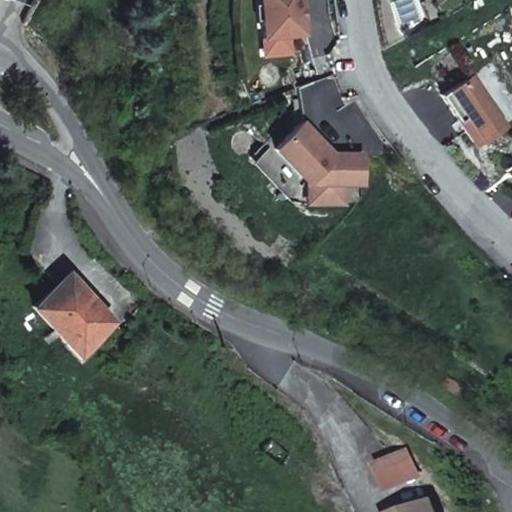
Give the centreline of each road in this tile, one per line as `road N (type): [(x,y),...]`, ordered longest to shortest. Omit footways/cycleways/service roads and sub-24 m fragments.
road 1 (tertiary): [(99,202),(126,244),(158,271),(369,377),(511,466)]
road 2 (residential): [(511,254),(451,193),(360,48),(355,0)]
road 3 (tertiary): [(99,202),(51,91),(7,46)]
road 4 (tertiary): [(0,129),(48,152),(99,202)]
